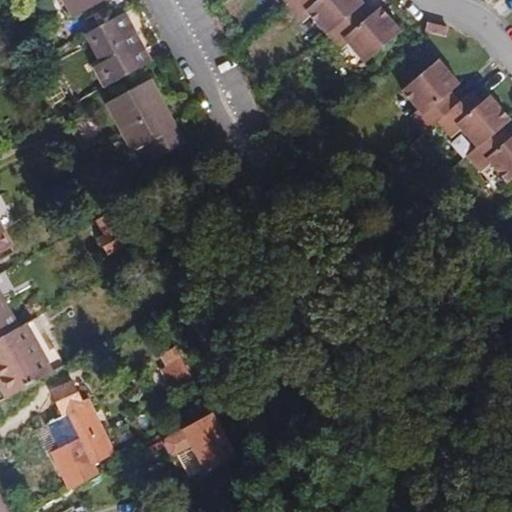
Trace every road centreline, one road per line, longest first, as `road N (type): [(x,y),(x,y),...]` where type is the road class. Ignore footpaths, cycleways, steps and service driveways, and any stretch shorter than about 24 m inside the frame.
road 1 (track): [(411,511),(273,225),(254,164)]
road 2 (residential): [(254,164),(161,0)]
